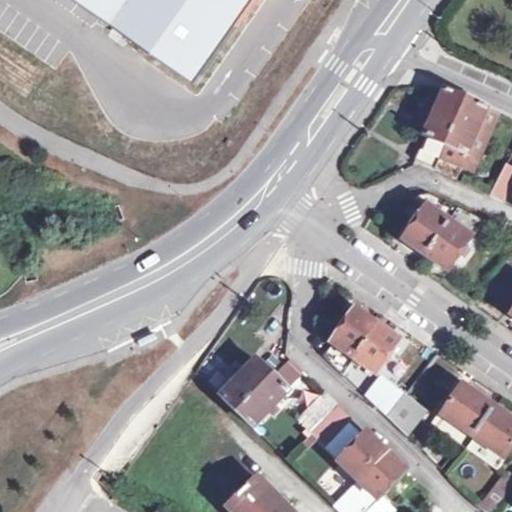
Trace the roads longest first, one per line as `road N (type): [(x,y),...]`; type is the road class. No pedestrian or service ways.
road 1 (residential): [(266,198),(511,366)]
road 2 (secondary): [(36,331),(189,259),(266,198)]
road 3 (secondary): [(266,198),(377,41)]
road 4 (residential): [(511,99),(377,41)]
